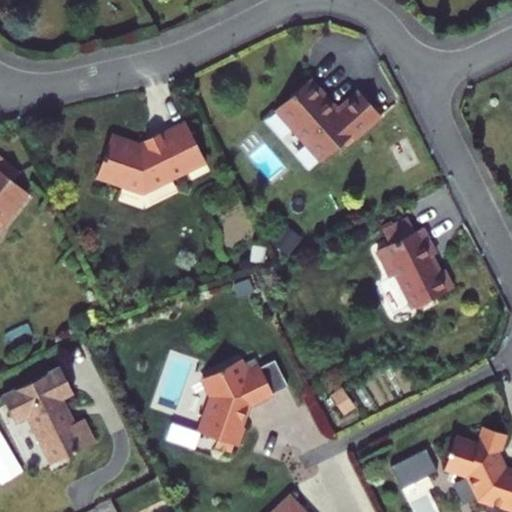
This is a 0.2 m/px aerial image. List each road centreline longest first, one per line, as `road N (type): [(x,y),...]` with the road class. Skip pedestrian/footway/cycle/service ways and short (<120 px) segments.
road 1 (residential): [(0,81),(55,85),(157,61),(304,0)]
road 2 (residential): [(421,87),(511,271)]
road 3 (residential): [(335,0),(383,20),(421,87)]
